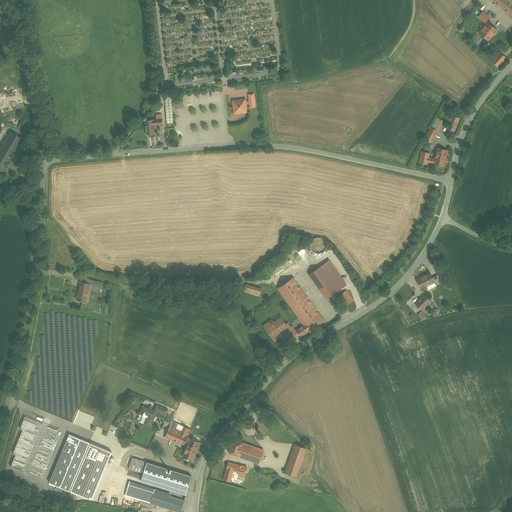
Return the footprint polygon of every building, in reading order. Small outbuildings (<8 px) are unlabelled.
[(511,15),(511,0),(492,0),(511,16),(511,15)] [(483,11),(478,17),(485,22),(489,17),(483,11)] [(488,22),(479,33),(488,40),(492,35),(497,30),(488,22)] [(508,59),(500,52),(492,61),(499,68),(508,59)] [(254,93),(248,94),(249,100),(245,101),(245,104),(246,104),(249,103),(250,108),(256,107),(254,93)] [(245,100),(234,101),(235,112),(246,111),(245,104),(245,101),(245,100)] [(25,117),(3,103),(0,108),(0,115),(18,127),(23,120),(25,117)] [(153,119),(145,120),(147,134),(155,133),(154,125),(153,119)] [(437,131),(431,127),(426,137),(432,140),(437,131)] [(21,138),(10,131),(0,147),(0,150),(10,157),(21,138)] [(447,150),(437,148),(435,158),(434,164),(444,166),(447,150)] [(10,157),(0,150),(0,169),(2,171),(4,166),(5,167),(8,162),(7,162),(10,157)] [(429,153),(422,151),(419,163),(427,165),(427,162),(434,164),(435,158),(429,157),(429,153)] [(337,291),(319,267),(309,274),(327,299),(337,291)] [(430,272),(417,279),(423,290),(427,288),(426,286),(434,282),(432,278),(430,272)] [(438,275),(432,278),(434,282),(436,285),(441,282),(438,275)] [(324,320),(293,277),(278,288),(304,325),(308,331),(309,331),(324,320)] [(102,283),(91,280),(91,284),(89,291),(92,292),(92,290),(100,291),(102,283)] [(91,284),(80,282),(77,299),(80,300),(80,302),(83,302),(83,301),(87,302),(89,291),(91,284)] [(262,288),(247,284),(244,291),(260,296),(261,291),(262,288)] [(343,293),(333,300),(337,306),(340,303),(343,307),(350,302),(343,293)] [(425,294),(415,304),(421,310),(431,301),(425,294)] [(422,311),(418,315),(422,319),(426,315),(422,311)] [(280,318),(275,321),(276,323),(274,324),(273,323),(272,324),(273,325),(271,326),(271,327),(270,326),(270,327),(269,327),(267,324),(265,325),(267,329),(271,335),(273,334),(276,339),(281,336),(279,333),(285,329),(286,330),(287,329),(289,332),(287,333),(289,335),(294,332),(297,336),(299,334),(301,336),(308,331),(304,325),(296,330),(295,331),(294,330),(292,326),(291,327),(288,324),(285,326),(283,323),(284,322),(280,317),(280,318)] [(289,335),(287,337),(291,342),(298,337),(297,336),(294,332),(289,335)] [(168,410),(157,405),(154,410),(143,406),(140,413),(143,414),(142,417),(146,418),(144,423),(143,424),(151,427),(157,412),(166,416),(168,410)] [(174,417),(168,414),(165,421),(171,424),(174,417)] [(42,479),(61,432),(25,418),(21,429),(23,430),(13,454),(16,455),(11,467),(42,479)] [(265,418),(258,420),(262,437),(269,436),(265,418)] [(190,428),(177,423),(175,428),(170,426),(167,433),(171,434),(170,438),(185,444),(185,443),(188,436),(187,436),(190,428)] [(69,434),(49,482),(71,491),(91,443),(69,434)] [(200,442),(188,436),(185,443),(188,444),(182,456),(186,458),(185,459),(188,460),(189,459),(192,461),(200,442)] [(243,443),(233,439),(229,452),(238,455),(243,443)] [(112,452),(91,443),(71,491),(86,498),(92,499),(112,452)] [(263,450),(243,443),(238,455),(259,463),(263,450)] [(295,444),(285,472),(296,476),(307,448),(295,444)] [(192,476),(132,457),(129,468),(132,470),(129,480),(130,480),(123,503),(134,506),(135,504),(136,503),(139,504),(139,503),(140,500),(149,503),(155,505),(178,511),(181,511),(185,501),(154,491),(156,485),(186,495),(192,476)] [(247,467),(226,461),(224,465),(227,466),(223,480),(230,481),(233,470),(245,473),(247,467)]
